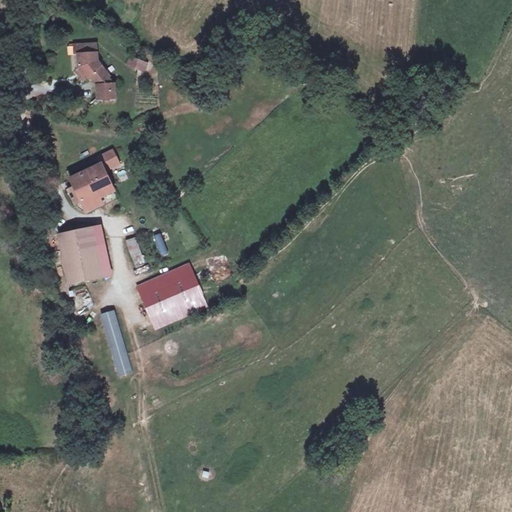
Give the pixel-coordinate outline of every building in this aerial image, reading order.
[(96,45),(82,46),(83,55),(78,55),(79,68),(76,70),(83,79),(90,75),(92,78),(91,78),(97,87),(98,100),(115,99),(114,85),(111,86),(106,79),(109,76),(97,61),(96,45)] [(128,65),(143,71),(146,63),(131,58),(128,65)] [(98,195),(113,187),(101,164),(106,161),(110,168),(119,164),(113,151),(97,158),(100,165),(70,179),(74,187),(68,190),(72,197),(78,194),(82,202),(84,201),(98,195)] [(66,171),(70,179),(100,165),(97,158),(97,157),(66,171)] [(82,202),(78,194),(72,197),(76,205),(82,202)] [(98,195),(84,201),(88,211),(102,204),(98,195)] [(60,233),(71,284),(102,277),(93,238),(100,236),(97,225),(60,233)] [(128,241),(135,263),(142,261),(135,239),(128,241)] [(137,287),(142,299),(195,276),(190,264),(137,287)] [(150,317),(203,295),(195,276),(142,299),(150,317)] [(203,295),(150,317),(155,329),(208,307),(203,295)] [(113,312),(102,315),(120,375),(130,371),(113,312)]
